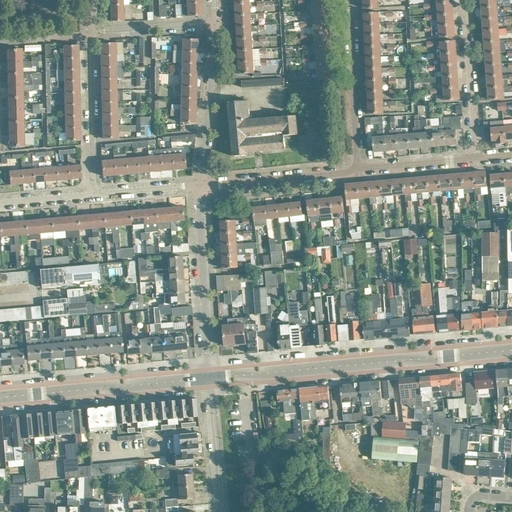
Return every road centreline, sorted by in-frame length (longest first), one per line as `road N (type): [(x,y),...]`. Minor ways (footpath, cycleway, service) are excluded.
road 1 (tertiary): [(208,378),(511,350)]
road 2 (tertiary): [(0,398),(208,378)]
road 3 (residential): [(208,378),(200,185)]
road 4 (residential): [(349,0),(357,170)]
road 5 (residential): [(90,31),(91,196)]
road 6 (residential): [(200,185),(216,23)]
road 7 (residential): [(476,158),(464,0)]
road 8 (residential): [(200,185),(357,170)]
road 9 (residential): [(219,511),(208,378)]
road 10 (residential): [(90,31),(216,23)]
